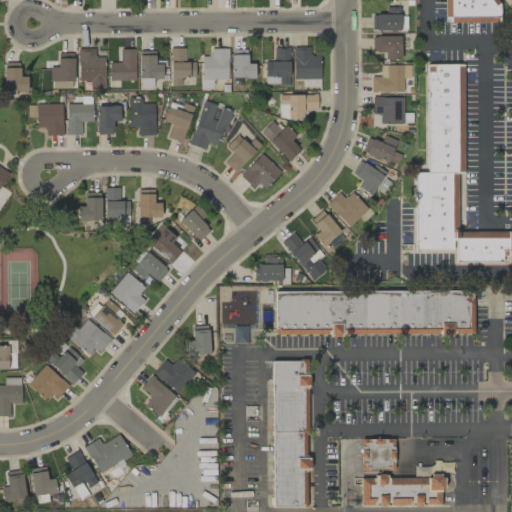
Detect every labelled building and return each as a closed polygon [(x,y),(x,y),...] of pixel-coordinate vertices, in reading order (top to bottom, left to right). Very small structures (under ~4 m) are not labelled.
[(444,0),(445,20),(484,19),(483,0),(444,0)] [(371,30),(398,30),(399,7),(386,7),(386,14),(371,14),(371,30)] [(399,36),(371,37),(371,52),(385,52),(385,59),(399,59),(399,36)] [(264,85),(289,84),(288,47),(273,47),(273,61),(264,61),(264,85)] [(319,85),(318,55),(309,55),(309,47),(292,47),(292,79),(301,79),(301,85),(319,85)] [(104,90),(104,57),(94,57),(94,48),(77,48),(77,81),(90,81),(90,90),(104,90)] [(179,85),(179,77),(194,77),(194,61),(185,61),(185,48),(169,48),(170,86),(179,85)] [(227,48),(209,49),(209,56),(200,56),(201,88),(211,88),(210,80),(227,80),(227,48)] [(135,49),(119,49),(119,63),(108,63),(108,80),(134,81),(135,49)] [(231,78),(253,78),(254,63),(246,63),(246,49),(231,49),(231,78)] [(161,79),(162,64),(155,64),(155,51),(138,51),(138,78),(161,79)] [(73,81),(72,53),(56,53),(56,66),(49,67),(49,81),(73,81)] [(26,91),(26,76),(19,76),(19,62),(3,63),(3,91),(26,91)] [(462,64),(426,64),(426,173),(414,173),(414,250),(455,250),(455,262),(500,262),(500,250),(507,250),(507,231),(456,231),(456,172),(462,172),(462,64)] [(408,65),(379,65),(379,76),(370,76),(370,92),(402,92),(402,78),(409,78),(408,65)] [(278,95),(278,118),(303,117),(303,109),(316,109),(315,94),(278,95)] [(371,114),(379,114),(379,123),(402,124),(402,97),(371,97),(371,114)] [(127,127),(137,127),(137,135),(153,136),(154,103),(140,103),(140,99),(127,98),(127,127)] [(188,145),(204,149),(205,143),(216,146),(220,131),(225,132),(231,112),(216,108),(217,105),(201,100),(188,145)] [(163,122),(170,124),(167,138),(182,141),(190,106),(182,104),(182,106),(168,102),(163,122)] [(61,135),(61,103),(26,105),(26,117),(34,117),(35,128),(44,127),(45,135),(61,135)] [(92,122),(91,104),(65,104),(65,135),(81,135),(81,122),(92,122)] [(96,135),(112,134),(112,121),(118,121),(118,106),(95,106),(96,135)] [(279,129),(271,121),(259,132),(287,161),(299,150),(290,140),(295,136),(284,125),(279,129)] [(223,162),(234,173),(260,146),(252,138),(247,144),(237,134),(226,146),(232,152),(223,162)] [(380,142),(367,137),(361,153),(388,162),(396,140),(382,135),(380,142)] [(263,188),(279,171),(260,154),(239,177),(250,187),(256,182),(263,188)] [(350,174),(361,181),(357,188),(371,195),(384,173),(359,158),(350,174)] [(0,186),(8,171),(0,167),(0,186)] [(128,226),(128,201),(119,201),(119,187),(103,187),(104,227),(128,226)] [(136,189),(137,224),(148,224),(148,218),(160,218),(160,202),(154,202),(154,189),(136,189)] [(100,221),(100,192),(83,192),(83,206),(77,206),(76,220),(100,221)] [(325,204),(347,227),(366,209),(350,192),(343,199),(338,193),(325,204)] [(197,241),(211,228),(192,207),(178,220),(197,241)] [(318,230),(312,236),(322,247),(340,230),(320,210),(309,221),(318,230)] [(170,243),(174,238),(159,224),(144,241),(169,264),(180,251),(170,243)] [(306,239),(300,243),(292,233),(281,242),(311,280),(328,266),(306,239)] [(166,270),(145,252),(130,269),(144,280),(148,276),(156,282),(166,270)] [(257,283),(288,283),(287,268),(280,268),(280,256),(261,256),(262,264),(257,264),(257,283)] [(113,278),(117,281),(108,294),(133,312),(143,299),(137,295),(144,287),(119,269),(113,278)] [(274,334),(472,334),(472,291),(274,291),(274,334)] [(113,335),(121,323),(111,316),(116,308),(103,299),(90,320),(113,335)] [(87,354),(92,347),(99,352),(109,338),(84,320),(79,326),(73,321),(62,336),(87,354)] [(185,354),(208,354),(207,325),(191,325),(191,340),(185,340),(185,354)] [(0,368),(15,368),(15,340),(4,340),(5,346),(0,345),(0,368)] [(75,367),(81,360),(62,342),(55,349),(56,350),(47,361),(72,384),(82,373),(75,367)] [(179,392),(192,373),(164,356),(152,375),(179,392)] [(65,385),(45,364),(26,383),(46,403),(65,385)] [(157,416),(174,397),(150,375),(140,386),(150,396),(143,403),(157,416)] [(0,384),(0,416),(10,416),(9,403),(20,403),(19,377),(2,377),(2,385),(0,384)] [(83,446),(98,474),(130,456),(117,434),(100,444),(97,438),(83,446)] [(393,469),(392,438),(359,439),(360,470),(393,469)] [(71,470),(64,474),(78,499),(85,494),(82,489),(95,482),(77,451),(64,458),(71,470)] [(53,478),(45,479),(43,466),(28,469),(33,496),(56,492),(53,478)] [(4,472),(6,486),(0,486),(0,490),(2,501),(25,497),(20,470),(4,472)] [(441,505),(441,476),(359,477),(359,506),(441,505)]
